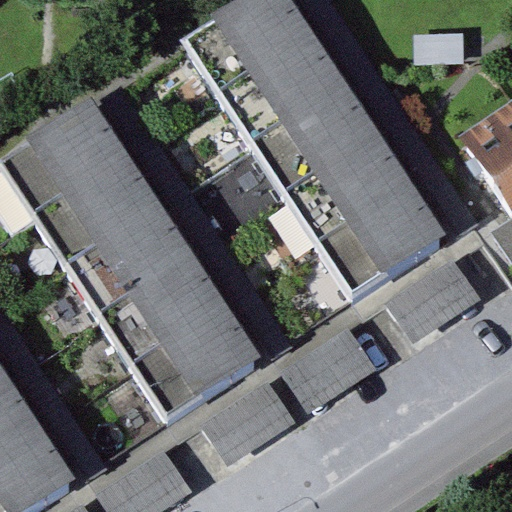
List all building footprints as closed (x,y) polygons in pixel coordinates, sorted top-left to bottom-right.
[(279,0),(191,51),(352,306),(438,252),(279,0)] [(7,175),(165,427),(255,373),(94,119),(7,175)] [(511,124),(460,159),(511,238),(511,124)] [(452,262),(383,307),(412,350),(480,305),(452,262)] [(347,326),(279,371),(307,414),(376,368),(347,326)] [(265,382),(197,428),(225,470),(294,425),(265,382)] [(0,511),(40,511),(67,496),(0,388),(0,511)] [(161,449),(93,495),(104,511),(159,511),(190,492),(161,449)]
